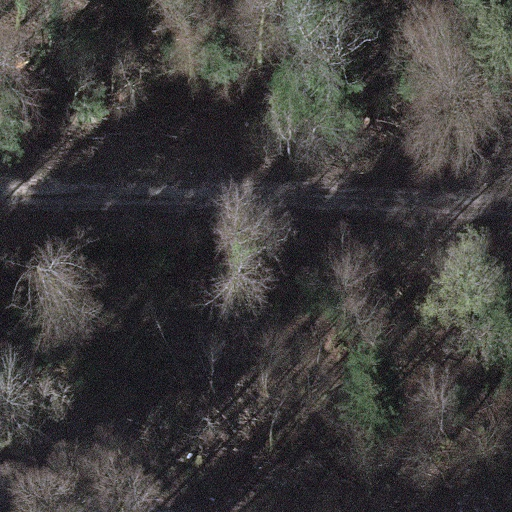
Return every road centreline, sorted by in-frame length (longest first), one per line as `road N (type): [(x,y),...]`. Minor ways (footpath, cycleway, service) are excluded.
road 1 (track): [(0,194),(172,188),(511,205)]
road 2 (track): [(0,478),(266,511)]
